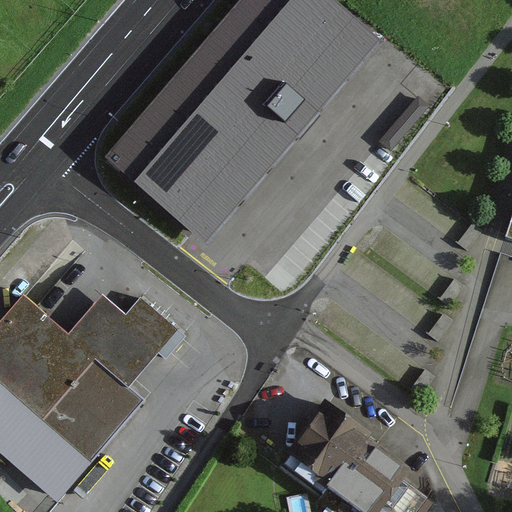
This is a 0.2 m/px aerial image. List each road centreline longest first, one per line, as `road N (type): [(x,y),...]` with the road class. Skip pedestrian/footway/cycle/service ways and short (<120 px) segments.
road 1 (track): [(290,326),(511,28)]
road 2 (track): [(474,511),(433,428),(511,178)]
road 3 (residential): [(290,326),(242,315),(37,154)]
road 4 (residential): [(165,511),(290,326)]
road 5 (primary): [(172,0),(37,154)]
road 6 (residential): [(433,428),(290,326)]
